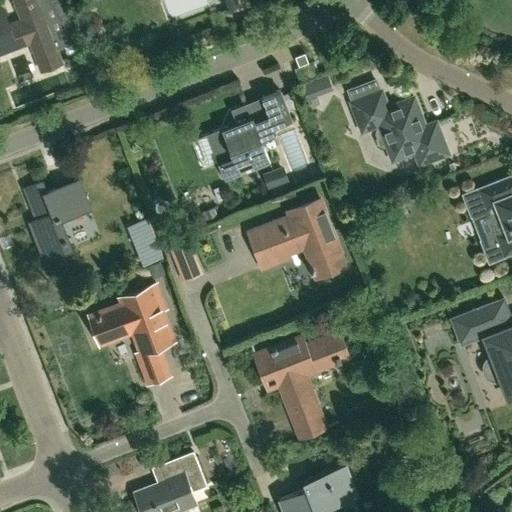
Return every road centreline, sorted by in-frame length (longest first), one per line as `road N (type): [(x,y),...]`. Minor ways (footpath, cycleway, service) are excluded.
road 1 (unclassified): [(0,154),(296,34),(334,8)]
road 2 (unclassified): [(62,475),(238,389)]
road 3 (residential): [(511,103),(397,43),(360,0)]
road 4 (residential): [(62,475),(0,305)]
